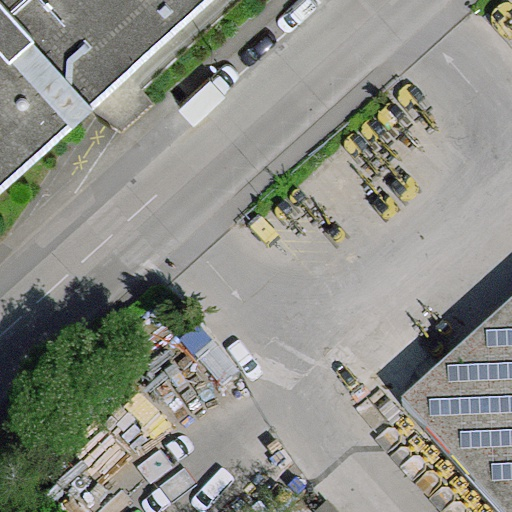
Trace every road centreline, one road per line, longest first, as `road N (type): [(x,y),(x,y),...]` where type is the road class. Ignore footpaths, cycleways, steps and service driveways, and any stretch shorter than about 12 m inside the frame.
road 1 (unclassified): [(396,0),(0,342)]
road 2 (unknown): [(300,395),(183,252)]
